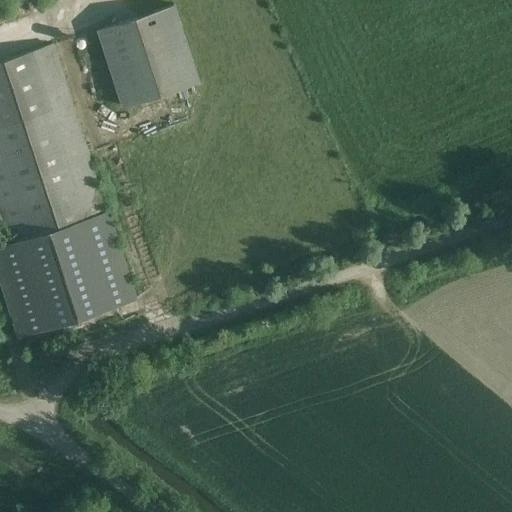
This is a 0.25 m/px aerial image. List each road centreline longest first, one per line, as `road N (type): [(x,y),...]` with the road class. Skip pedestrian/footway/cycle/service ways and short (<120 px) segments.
road 1 (unclassified): [(31,419),(55,382),(103,352),(511,217)]
road 2 (unclassified): [(148,511),(31,419)]
